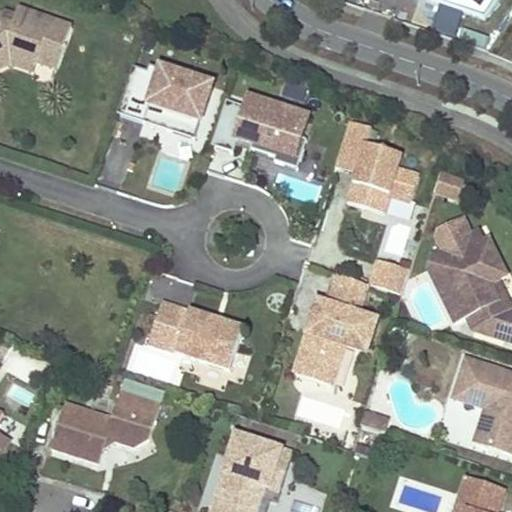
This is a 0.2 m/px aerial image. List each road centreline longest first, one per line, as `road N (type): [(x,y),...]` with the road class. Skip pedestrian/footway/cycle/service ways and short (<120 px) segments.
road 1 (unclassified): [(272,0),(324,32),(511,101)]
road 2 (residential): [(0,169),(194,230)]
road 3 (residential): [(272,255),(269,217),(248,201),(209,207),(194,230)]
road 4 (residential): [(194,230),(197,256),(215,276),(254,276),(272,255)]
